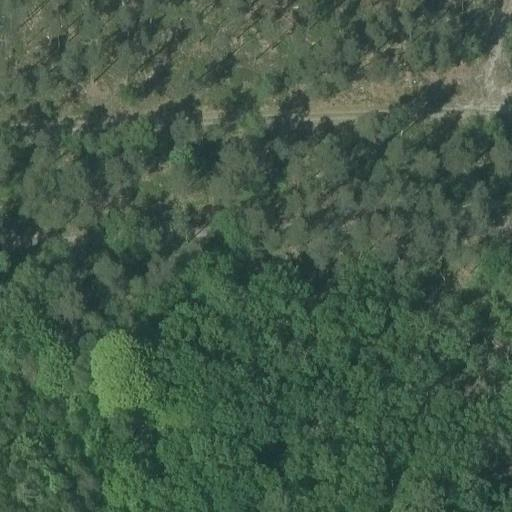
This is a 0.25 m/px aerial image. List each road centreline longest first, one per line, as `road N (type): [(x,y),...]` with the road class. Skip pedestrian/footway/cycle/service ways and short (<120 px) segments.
road 1 (track): [(0,134),(511,111)]
road 2 (unknown): [(0,237),(511,220)]
